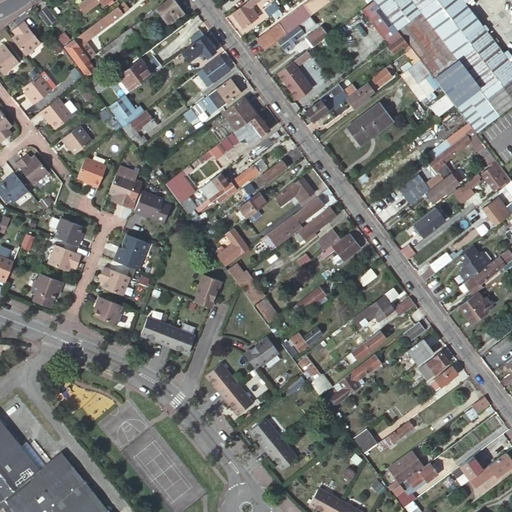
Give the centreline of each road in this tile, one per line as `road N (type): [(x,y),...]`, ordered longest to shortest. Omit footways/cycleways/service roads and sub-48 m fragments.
road 1 (residential): [(200,0),(511,416)]
road 2 (residential): [(66,341),(178,398),(245,490)]
road 3 (residential): [(72,202),(113,221),(66,341)]
